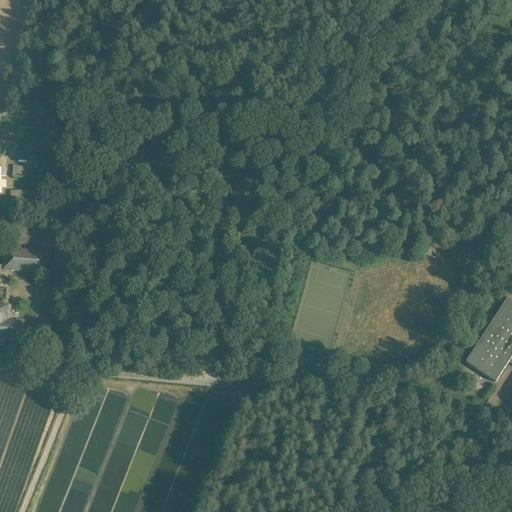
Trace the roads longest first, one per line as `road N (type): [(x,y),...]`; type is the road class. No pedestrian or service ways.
road 1 (unclassified): [(508,382),(479,417),(0,367)]
road 2 (track): [(237,386),(305,223),(351,152)]
road 3 (track): [(351,152),(458,0)]
road 4 (track): [(511,152),(351,152)]
road 5 (track): [(21,511),(74,373)]
